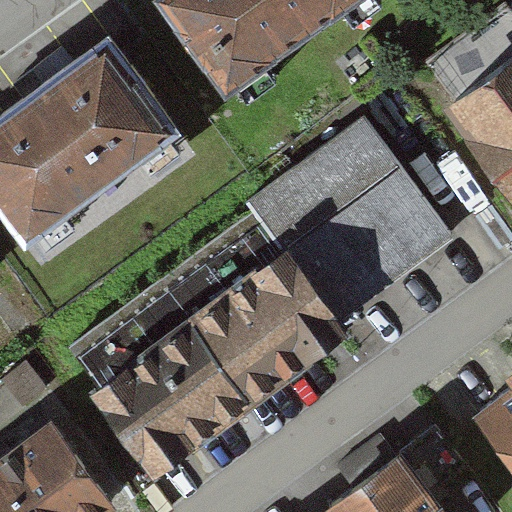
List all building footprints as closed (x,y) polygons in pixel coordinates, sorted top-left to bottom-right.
[(168,0),(234,93),(366,0),(168,0)] [(0,114),(0,192),(31,236),(182,130),(115,34),(0,114)] [(511,65),(436,118),(511,225),(511,65)] [(314,260),(377,350),(492,269),(411,154),(296,235),(314,260)] [(314,260),(125,393),(188,482),(377,350),(314,260)] [(511,393),(470,423),(511,482),(511,393)] [(18,484),(37,511),(161,511),(103,426),(18,484)] [(328,511),(425,511),(393,467),(328,511)] [(0,495),(0,511),(37,511),(18,484),(0,495)]
